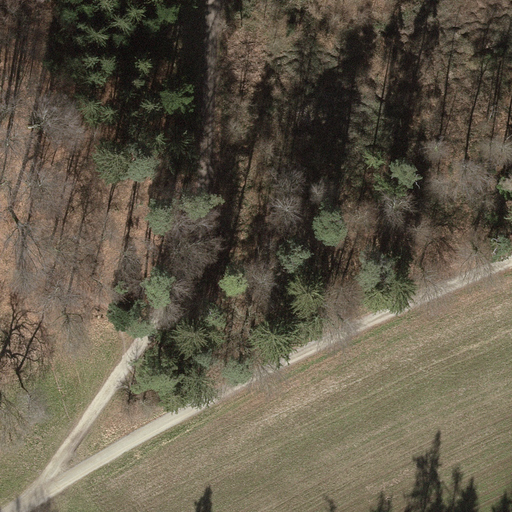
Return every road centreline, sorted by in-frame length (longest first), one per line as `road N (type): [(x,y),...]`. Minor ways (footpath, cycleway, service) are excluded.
road 1 (track): [(12,511),(305,352),(511,262)]
road 2 (track): [(32,501),(158,319),(198,243),(217,0)]
